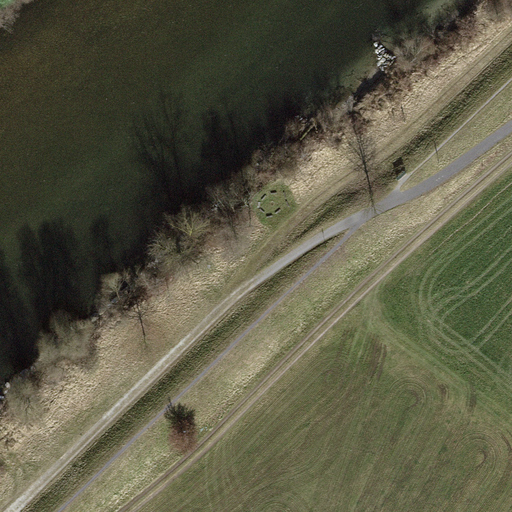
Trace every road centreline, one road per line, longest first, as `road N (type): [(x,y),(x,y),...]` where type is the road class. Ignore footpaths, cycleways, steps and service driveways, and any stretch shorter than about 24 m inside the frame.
road 1 (track): [(0,511),(197,321),(304,199),(437,100),(511,28)]
road 2 (track): [(395,196),(284,256),(197,321)]
road 3 (track): [(511,119),(395,196)]
